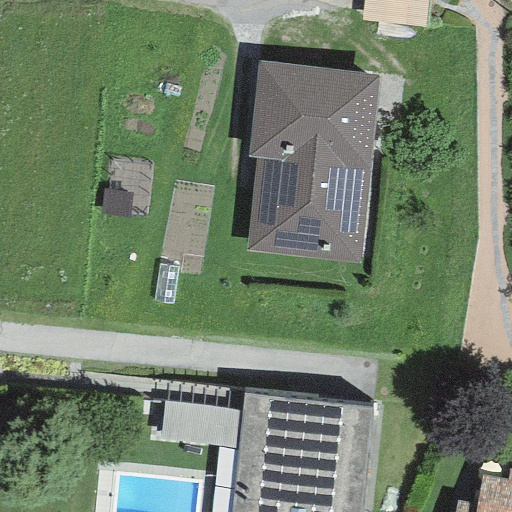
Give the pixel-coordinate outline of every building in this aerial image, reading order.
[(426,28),(428,0),(364,0),(362,22),(426,28)] [(254,161),(244,252),(359,264),(379,74),(256,62),(246,160),(254,161)] [(130,193),(102,190),(101,214),(129,218),(130,193)] [(359,511),(371,409),(243,394),(241,412),(237,449),(230,511),(359,511)] [(237,449),(241,412),(164,404),(160,441),(237,449)] [(511,511),(511,471),(509,471),(508,482),(482,476),(477,504),(457,501),(454,511),(511,511)]
